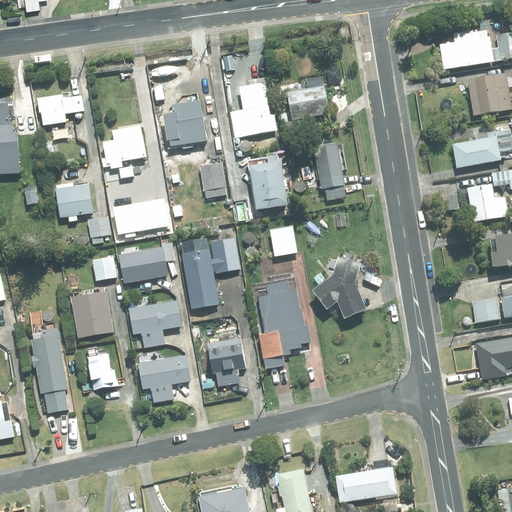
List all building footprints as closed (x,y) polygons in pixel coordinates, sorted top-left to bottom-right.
[(18,0),(20,8),(27,6),(28,10),(51,7),(50,0),(18,0)] [(445,42),(445,45),(439,46),(443,70),(493,64),(492,61),(511,58),(511,33),(496,36),(498,49),(491,51),(489,38),(487,39),(486,32),(477,33),(477,32),(453,35),(454,44),(450,44),(450,41),(445,42)] [(343,68),(326,71),(330,88),(346,85),(343,68)] [(507,88),(511,87),(511,77),(506,78),(505,75),(467,81),(472,117),(511,111),(507,88)] [(242,88),(241,88),(245,111),(230,114),(234,138),(250,135),(250,136),(278,130),(276,115),(272,116),(267,84),(264,85),(262,77),(241,81),(242,88)] [(326,87),(289,94),(295,120),(324,115),(325,118),(331,116),(326,87)] [(63,96),(39,100),(40,113),(43,113),(45,126),(68,123),(67,114),(85,112),(83,97),(64,100),(63,96)] [(0,161),(1,175),(21,174),(19,133),(14,133),(13,122),(11,122),(11,115),(25,115),(25,99),(0,99),(0,161)] [(176,114),(165,115),(170,144),(172,143),(173,147),(208,141),(202,101),(175,106),(176,114)] [(500,132),(477,136),(478,141),(451,146),(456,170),(500,161),(498,151),(504,150),(500,132)] [(276,135),(268,136),(269,144),(277,142),(276,135)] [(144,136),(105,144),(109,164),(112,164),(113,169),(130,166),(129,161),(160,155),(157,139),(145,141),(144,136)] [(52,143),(44,144),(46,157),(54,156),(52,143)] [(316,148),(323,190),(326,189),(328,201),(347,197),(338,144),(316,148)] [(291,205),(284,162),(281,162),(280,155),(270,157),(271,164),(253,167),(259,210),(291,205)] [(223,164),(201,167),(205,192),(207,192),(207,198),(227,195),(223,164)] [(302,169),(304,181),(312,180),(310,167),(302,169)] [(511,171),(491,174),(493,188),(510,186),(510,191),(511,190),(511,171)] [(179,174),(173,175),(174,183),(181,183),(180,180),(183,180),(182,176),(180,176),(179,174)] [(126,177),(110,181),(112,189),(120,187),(122,192),(129,191),(126,177)] [(95,213),(91,185),(75,187),(74,183),(58,186),(58,190),(62,218),(70,217),(71,222),(79,221),(78,215),(95,213)] [(490,185),(466,189),(472,224),(508,217),(505,199),(493,201),(490,185)] [(46,186),(25,189),(29,207),(49,204),(46,186)] [(167,200),(114,210),(120,238),(172,228),(167,200)] [(337,215),(338,224),(335,224),(335,227),(347,226),(345,214),(337,215)] [(109,218),(89,221),(92,238),(112,235),(109,218)] [(299,253),(294,227),(272,231),(277,257),(299,253)] [(511,236),(494,239),(494,241),(489,242),(491,256),(489,256),(491,270),(511,266),(511,236)] [(217,274),(242,270),(236,239),(213,243),(215,260),(213,260),(211,251),(184,255),(193,309),(220,305),(215,272),(217,272),(217,274)] [(164,245),(165,248),(121,256),(126,284),(170,276),(167,262),(176,260),(173,243),(164,245)] [(358,264),(360,258),(348,254),(346,259),(341,257),(335,276),(315,292),(329,310),(340,302),(347,320),(369,310),(358,283),(363,265),(358,264)] [(115,258),(94,261),(98,281),(118,278),(115,258)] [(69,275),(71,287),(78,285),(77,274),(69,275)] [(268,285),(270,295),(260,297),(266,334),(261,335),(267,370),(288,366),(286,356),(293,355),(292,350),(304,348),(303,344),(312,342),(309,326),(306,326),(303,308),(301,308),(298,289),(291,291),(289,282),(268,285)] [(511,289),(502,291),(503,298),(500,301),(503,319),(511,317),(511,289)] [(73,299),(80,339),(115,333),(108,293),(73,299)] [(500,320),(496,299),(472,304),(475,324),(500,320)] [(179,302),(131,309),(135,335),(143,333),(146,348),(166,345),(164,330),(183,327),(179,302)] [(201,337),(200,327),(192,329),(194,338),(201,337)] [(36,357),(34,357),(36,368),(38,368),(43,394),(46,394),(49,413),(69,410),(66,390),(69,390),(59,329),(44,332),(45,339),(33,341),(36,357)] [(511,339),(475,345),(481,381),(506,377),(505,369),(511,367),(511,339)] [(210,344),(214,375),(218,374),(220,387),(241,384),(239,370),(247,369),(243,340),(210,344)] [(89,349),(95,391),(120,386),(119,381),(118,381),(116,371),(114,371),(112,362),(111,362),(110,355),(104,356),(104,351),(98,352),(97,348),(89,349)] [(173,385),(192,382),(188,356),(181,357),(181,356),(161,359),(160,353),(139,356),(144,390),(153,389),(155,403),(175,400),(173,385)] [(0,403),(0,440),(15,438),(9,403),(3,404),(3,403),(0,403)] [(395,469),(338,477),(342,503),(399,495),(395,469)] [(287,509),(279,511),(278,511),(314,511),(306,470),(281,475),(283,487),(280,488),(282,498),(284,497),(287,509)] [(251,511),(247,489),(197,498),(199,511),(251,511)] [(511,511),(511,489),(506,490),(506,493),(498,495),(500,504),(509,502),(510,511),(511,511)]
